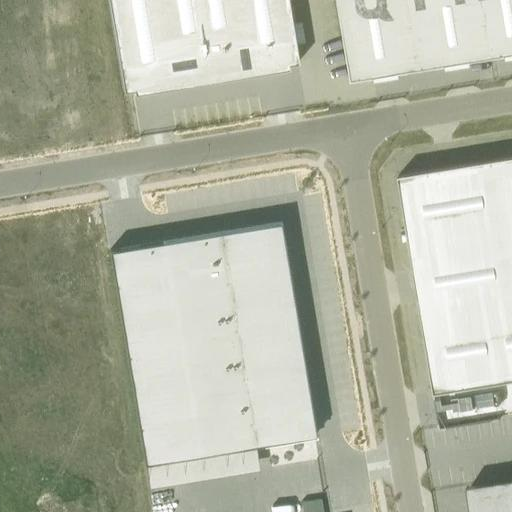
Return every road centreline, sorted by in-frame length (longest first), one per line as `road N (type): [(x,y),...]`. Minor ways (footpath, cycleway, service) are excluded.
road 1 (unclassified): [(344,131),(408,511)]
road 2 (unclassified): [(344,131),(0,188)]
road 3 (unclassified): [(511,100),(344,131)]
